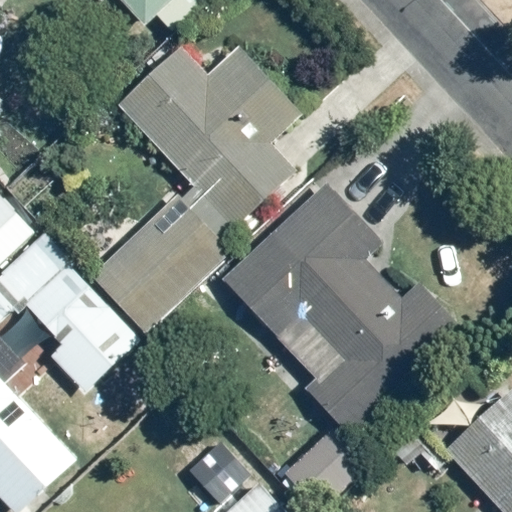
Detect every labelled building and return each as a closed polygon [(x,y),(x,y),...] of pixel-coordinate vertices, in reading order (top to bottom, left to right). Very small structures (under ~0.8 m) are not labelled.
[(168,0),(122,0),(144,23),(168,0)] [(305,110),(237,42),(207,72),(181,46),(119,106),(237,226),(295,169),(270,144),(305,110)] [(382,243),(326,183),(224,279),(277,335),(300,314),(338,354),(303,387),(353,440),(467,333),(419,282),(404,296),(367,257),(382,243)] [(0,263),(36,227),(0,190),(0,263)] [(0,372),(0,497),(13,511),(17,511),(78,456),(0,372)] [(511,511),(511,388),(448,449),(508,511),(511,511)] [(359,459),(329,421),(271,467),(302,505),(359,459)] [(292,511),(262,477),(221,511),(292,511)]
